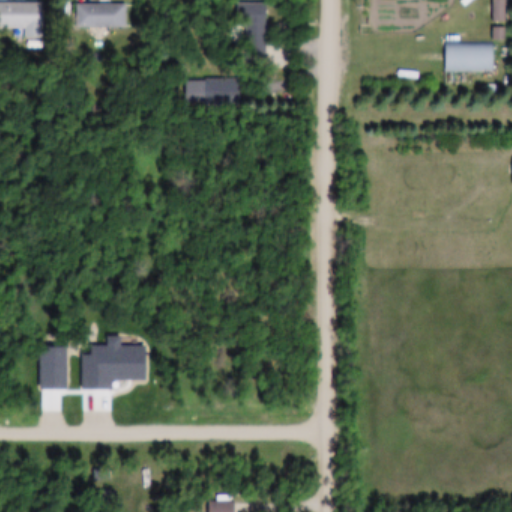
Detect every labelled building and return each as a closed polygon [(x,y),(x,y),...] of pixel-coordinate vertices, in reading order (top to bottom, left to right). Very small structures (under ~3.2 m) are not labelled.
[(492,0),(492,23),(505,23),(505,0),(492,0)] [(0,29),(41,29),(41,3),(0,2),(0,29)] [(76,28),(125,28),(125,4),(76,4),(76,28)] [(265,4),(236,4),(236,27),(245,27),(244,63),(265,63),(265,4)] [(493,44),(444,44),(444,74),(493,74),(493,44)] [(238,80),(184,80),(184,106),(238,106),(238,80)] [(233,511),(233,503),(207,503),(206,511),(233,511)]
